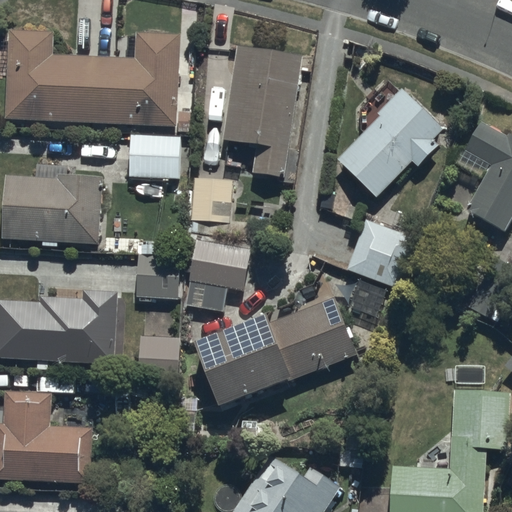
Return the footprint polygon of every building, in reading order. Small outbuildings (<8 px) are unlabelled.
[(29,37),(12,38),(8,126),(180,132),(184,42),(129,40),(128,59),(122,59),(122,64),(117,64),(75,62),(56,61),(57,37),(39,37),(39,34),(29,34),(29,37)] [(307,65),(242,57),(227,147),(260,153),(255,181),(286,186),(307,65)] [(446,139),(403,96),(379,121),(382,125),(340,168),(378,206),(414,170),(420,176),(442,154),(436,149),(446,139)] [(496,172),(470,219),(509,239),(511,232),(511,143),(510,147),(485,134),(472,160),(496,172)] [(183,140),(133,140),(133,183),(181,184),(181,183),(191,183),(192,144),(183,144),(183,140)] [(39,171),(38,184),(9,183),(6,247),(44,249),(44,253),(59,254),(59,249),(102,251),(105,186),(69,182),(70,172),(39,171)] [(232,231),(235,189),(197,186),(194,228),(232,231)] [(419,247),(368,227),(349,274),(401,295),(419,247)] [(253,257),(200,248),(189,311),(226,318),(230,295),(245,298),(253,257)] [(143,252),(142,262),(139,262),(138,304),(181,305),(182,264),(158,263),(158,252),(143,252)] [(511,287),(511,271),(498,264),(470,315),(491,326),(511,287)] [(43,305),(43,311),(0,310),(0,366),(118,371),(120,300),(84,300),(84,306),(43,305)] [(197,349),(224,421),(297,393),(296,389),(359,364),(336,305),(270,331),(267,322),(197,349)] [(182,343),(142,341),(142,380),(182,380),(182,343)] [(52,433),(53,401),(7,399),(5,435),(0,434),(0,486),(93,490),(95,435),(52,433)] [(486,511),(490,458),(510,458),(511,416),(511,401),(458,399),(454,477),(395,474),(393,511),(486,511)] [(268,463),(237,511),(329,511),(342,493),(313,476),(306,487),(268,463)]
